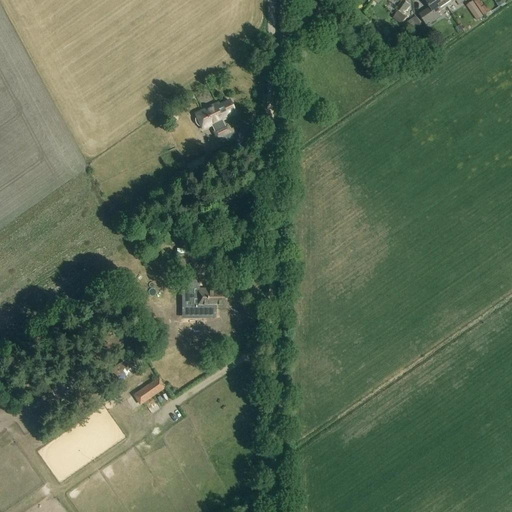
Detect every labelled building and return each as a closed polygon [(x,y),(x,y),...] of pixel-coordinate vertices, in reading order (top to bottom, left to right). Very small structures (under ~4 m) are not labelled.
[(402,0),(396,9),(403,15),(410,5),(402,0)] [(424,0),(429,8),(424,11),(419,15),(427,27),(441,17),(439,13),(447,7),(442,0),(424,0)] [(472,2),(466,6),(476,21),(482,17),(472,2)] [(482,4),(477,8),(479,10),(483,16),(490,12),(486,5),(484,7),(482,4)] [(419,23),(420,23),(416,17),(407,23),(411,29),(415,26),(419,23)] [(221,122),(235,115),(229,102),(219,107),(217,104),(195,115),(202,131),(212,126),(215,133),(213,133),(217,140),(230,133),(227,127),(224,128),(221,122)] [(227,148),(222,150),(225,156),(230,153),(227,148)] [(205,158),(186,166),(191,177),(210,168),(205,158)] [(189,255),(177,256),(177,270),(189,269),(189,255)] [(197,308),(226,307),(225,293),(222,292),(222,290),(197,290),(197,308)] [(136,369),(128,358),(108,372),(116,384),(136,369)] [(142,404),(165,389),(158,378),(135,394),(142,404)]
